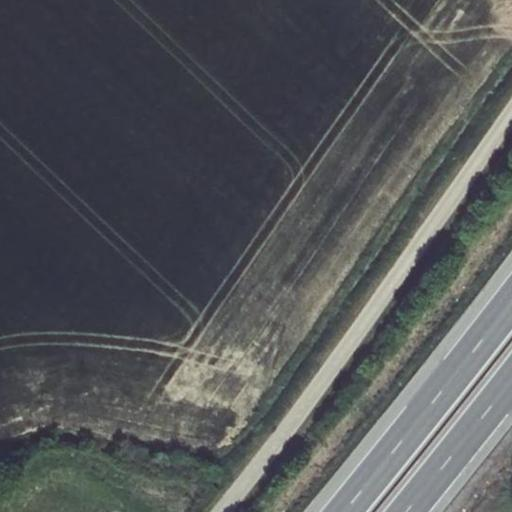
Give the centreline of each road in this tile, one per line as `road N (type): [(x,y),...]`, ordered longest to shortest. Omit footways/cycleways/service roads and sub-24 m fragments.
road 1 (trunk): [(511,300),(344,511)]
road 2 (trunk): [(405,511),(511,380)]
